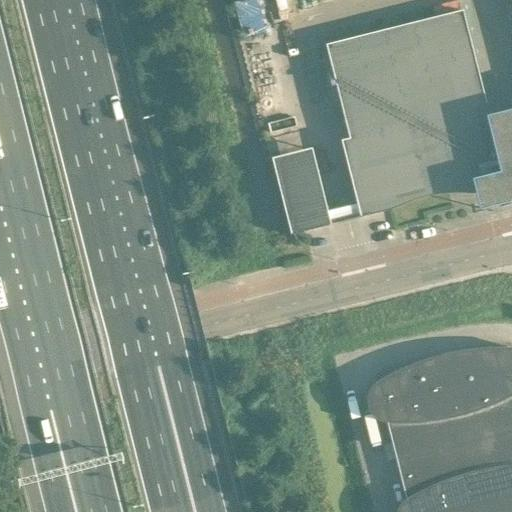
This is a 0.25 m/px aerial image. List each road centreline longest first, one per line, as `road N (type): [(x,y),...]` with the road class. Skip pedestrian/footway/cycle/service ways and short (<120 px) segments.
road 1 (unclassified): [(0,379),(511,245)]
road 2 (motorway): [(136,309),(59,0)]
road 3 (motorway): [(0,151),(64,410)]
road 4 (motorway): [(211,511),(170,353),(136,309)]
road 5 (motorway): [(176,511),(136,309)]
